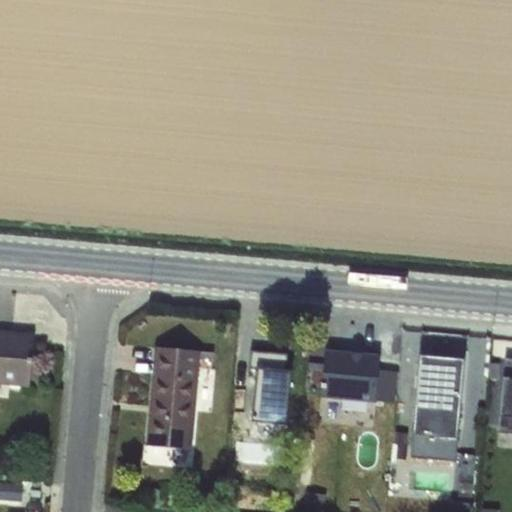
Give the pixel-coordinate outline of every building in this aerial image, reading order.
[(0,331),(0,384),(29,388),(34,334),(0,331)] [(317,346),(314,395),(383,399),(386,350),(317,346)] [(200,358),(200,351),(155,347),(145,446),(191,450),(200,358)] [(413,436),(457,440),(459,440),(467,360),(416,355),(409,436),(413,436)] [(511,356),(506,356),(504,376),(499,375),(494,424),(511,426),(511,356)] [(457,440),(413,436),(411,450),(445,453),(445,460),(455,461),(457,440)] [(461,455),(459,468),(473,470),(475,457),(461,455)] [(511,466),(501,466),(500,485),(511,485),(511,466)] [(0,482),(0,497),(20,499),(22,485),(0,482)]
